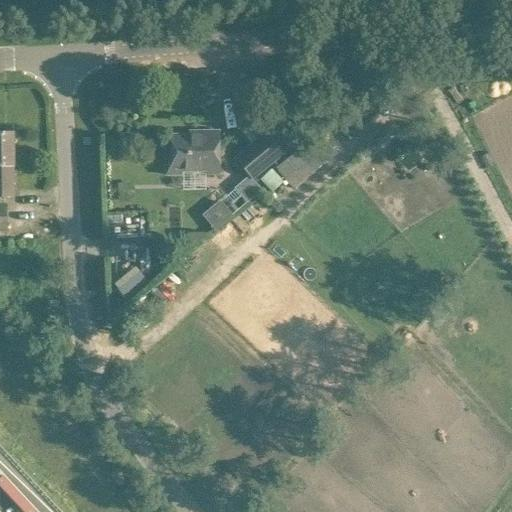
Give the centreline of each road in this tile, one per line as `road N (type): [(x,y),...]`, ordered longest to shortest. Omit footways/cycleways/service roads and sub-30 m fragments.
road 1 (unclassified): [(185,511),(97,409),(81,378),(58,54)]
road 2 (unclassified): [(58,54),(511,26)]
road 3 (unknown): [(511,256),(472,201),(396,33)]
